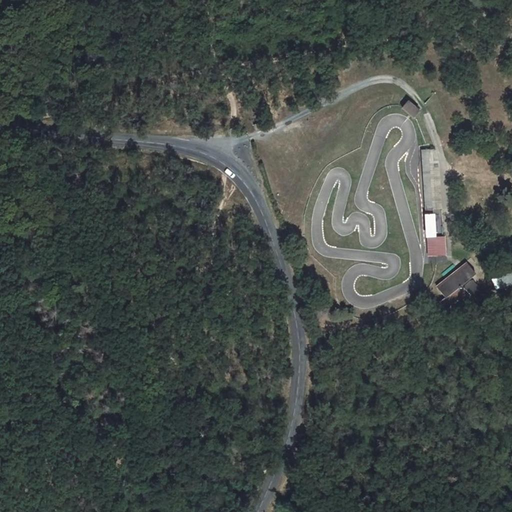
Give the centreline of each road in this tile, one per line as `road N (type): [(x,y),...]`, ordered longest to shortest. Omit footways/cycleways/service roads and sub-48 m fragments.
road 1 (tertiary): [(261,511),(293,425),(299,375),(297,322),(251,191),(216,158),(186,147),(27,136),(0,127)]
road 2 (track): [(505,0),(463,27),(224,67),(234,111),(229,142)]
road 3 (track): [(27,136),(100,96),(224,67)]
